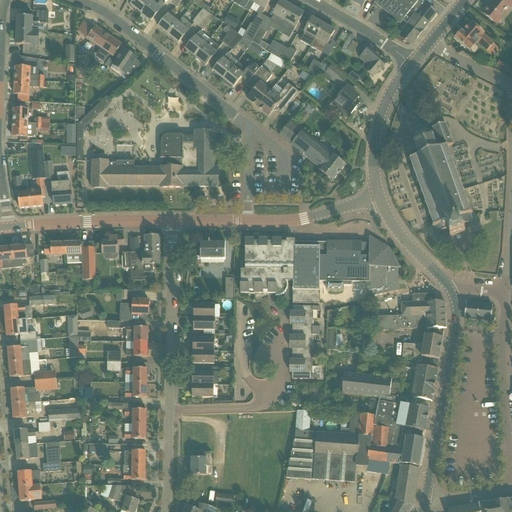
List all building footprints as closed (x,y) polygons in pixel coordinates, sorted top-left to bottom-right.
[(135,0),(131,6),(142,14),(151,2),(152,0),(135,0)] [(176,9),(182,0),(175,0),(172,5),(176,9)] [(203,0),(194,0),(193,3),(204,10),(208,13),(211,9),(202,3),(203,0)] [(249,12),(254,4),(256,0),(235,0),(234,3),(239,6),(249,12)] [(256,0),(254,4),(261,7),(257,13),(261,16),(270,0),(256,0)] [(376,0),(374,3),(400,24),(404,20),(410,14),(412,11),(410,10),(418,0),(376,0)] [(437,14),(421,0),(420,0),(418,0),(410,10),(412,11),(410,14),(415,18),(414,20),(425,29),(437,14)] [(483,14),(495,23),(509,7),(511,8),(511,0),(496,0),(493,4),(492,3),(483,14)] [(142,14),(151,22),(165,5),(160,1),(156,6),(151,2),(142,14)] [(281,28),(294,8),(281,1),(270,21),(274,23),(281,28)] [(293,33),(304,14),(294,8),(278,33),(286,37),(289,31),(293,33)] [(209,14),(208,13),(204,10),(193,23),(198,27),(209,14)] [(172,11),(158,28),(169,36),(178,24),(173,20),(177,15),(172,11)] [(18,17),(17,31),(32,32),(32,31),(32,28),(39,28),(39,26),(39,24),(49,24),(49,12),(37,12),(37,17),(18,17)] [(215,18),(209,14),(198,27),(204,32),(215,18)] [(415,18),(410,14),(404,20),(409,24),(399,36),(411,46),(415,40),(416,41),(424,31),(425,29),(414,20),(415,18)] [(224,23),(230,27),(234,19),(228,16),(224,23)] [(183,18),(169,36),(179,44),(192,27),(188,24),(189,23),(183,18)] [(310,47),(324,25),(312,19),(299,41),(310,47)] [(113,57),(122,45),(96,27),(94,29),(84,23),(78,31),(88,38),(87,39),(113,57)] [(475,54),(476,53),(478,50),(478,48),(476,46),(478,44),(492,56),(499,48),(484,35),(485,35),(471,23),(463,33),(462,32),(456,39),(469,52),(470,51),(473,54),(475,54)] [(253,25),(248,34),(246,32),(243,37),(251,42),(259,28),(253,25)] [(325,49),(335,32),(324,25),(310,47),(318,51),(321,46),(325,49)] [(228,35),(223,42),(228,46),(238,34),(235,32),(229,27),(228,26),(224,32),(228,35)] [(267,32),(259,28),(251,42),(253,43),(259,46),(268,51),(270,47),(266,45),(262,42),(267,32)] [(243,37),(246,32),(241,29),(238,34),(243,38),(243,37)] [(32,32),(17,31),(16,45),(24,46),(23,54),(38,55),(38,42),(39,31),(32,31),(32,32)] [(186,50),(196,58),(210,41),(200,33),(186,50)] [(253,43),(251,42),(243,37),(243,38),(238,34),(228,46),(233,51),(239,44),(247,51),(253,43)] [(210,41),(196,58),(206,66),(220,49),(210,41)] [(274,41),(270,47),(268,51),(268,52),(267,53),(273,56),(279,59),(283,61),(289,50),(274,41)] [(353,42),(348,51),(353,54),(358,45),(353,42)] [(366,43),(359,50),(364,54),(359,59),(365,64),(362,68),(366,72),(365,72),(373,78),(381,69),(382,71),(388,64),(375,53),(376,52),(366,43)] [(248,49),(253,53),(258,47),(253,44),(248,49)] [(290,48),(289,50),(283,61),(290,65),(297,52),(290,48)] [(124,77),(127,79),(142,65),(136,60),(137,59),(124,50),(113,65),(126,74),(124,77)] [(224,80),(238,63),(228,54),(213,72),(224,80)] [(75,63),(75,55),(66,55),(66,63),(75,63)] [(270,62),(276,65),(279,59),(273,56),(270,62)] [(19,66),(28,66),(28,57),(19,57),(19,66)] [(246,80),(249,83),(260,69),(249,60),(243,67),(238,63),(224,80),(222,82),(227,86),(229,84),(233,88),(242,77),(246,80)] [(314,79),(322,65),(314,61),(306,74),(314,79)] [(349,79),(339,70),(333,65),(325,74),(341,88),(349,79)] [(501,71),(507,74),(510,68),(505,65),(501,71)] [(31,68),(15,67),(15,81),(43,82),(45,82),(45,76),(30,76),(31,68)] [(260,69),(249,83),(246,87),(253,92),(247,99),(258,108),(270,92),(265,88),(266,86),(266,84),(271,77),(261,68),(260,69)] [(349,77),(358,82),(360,77),(352,72),(349,77)] [(43,82),(15,81),(14,95),(30,96),(30,89),(43,89),(43,83),(43,82)] [(288,85),(283,91),(276,86),(271,93),(270,92),(258,108),(269,117),(275,110),(282,115),(299,94),(288,85)] [(334,104),(349,117),(360,104),(356,101),(359,98),(347,88),(334,104)] [(75,108),(76,120),(76,126),(78,126),(84,119),(84,108),(82,108),(80,108),(75,108)] [(29,110),(14,109),(13,123),(28,123),(29,110)] [(333,182),(346,166),(304,130),(303,131),(291,122),(279,136),(321,169),(319,171),(333,182)] [(42,125),(35,124),(28,124),(28,123),(13,123),(12,137),(20,137),(20,141),(28,142),(28,137),(36,138),(36,130),(42,130),(42,125)] [(453,145),(447,129),(446,124),(433,128),(435,135),(434,135),(433,135),(432,136),(427,134),(426,131),(425,131),(424,134),(419,136),(417,134),(416,135),(418,137),(415,142),(413,142),(413,144),(416,144),(417,150),(415,150),(416,152),(418,151),(420,157),(408,160),(409,162),(411,161),(414,171),(412,172),(417,184),(419,183),(422,193),(420,194),(420,195),(423,194),(426,203),(424,204),(424,206),(426,205),(430,214),(428,215),(428,217),(430,216),(434,225),(432,226),(432,228),(435,227),(437,233),(447,230),(450,238),(465,233),(463,225),(473,222),(470,214),(473,213),(472,211),(470,212),(467,203),(469,202),(464,190),(462,190),(459,181),(461,180),(461,179),(458,180),(455,170),(457,170),(453,157),(450,158),(447,148),(453,145)] [(76,126),(68,126),(67,145),(76,145),(76,126)] [(161,168),(134,168),(134,163),(116,163),(109,163),(109,162),(92,162),(92,189),(109,189),(109,187),(161,187),(161,188),(183,189),(183,188),(218,188),(218,169),(214,169),(215,132),(195,132),(195,137),(183,137),(183,135),(169,135),(168,135),(167,135),(166,136),(165,136),(164,137),(163,138),(162,139),(162,140),(161,141),(161,142),(161,143),(161,159),(164,159),(164,168),(161,168)] [(44,151),(30,152),(33,181),(47,179),(45,163),(44,151)] [(47,179),(54,178),(53,163),(45,163),(47,179)] [(54,206),(72,205),(69,173),(57,174),(58,184),(52,185),(54,206)] [(23,185),(23,177),(14,177),(14,186),(23,185)] [(17,189),(19,209),(43,207),(43,198),(45,198),(44,192),(43,182),(36,182),(37,192),(25,194),(25,188),(17,189)] [(153,250),(160,250),(159,236),(145,237),(146,252),(131,253),(132,269),(131,269),(131,273),(144,273),(143,266),(140,266),(140,259),(148,259),(148,256),(153,255),(153,250)] [(118,246),(124,246),(124,237),(110,238),(110,242),(102,242),(102,254),(104,254),(104,258),(106,260),(116,260),(118,258),(118,246)] [(139,239),(131,240),(131,252),(139,252),(139,239)] [(398,291),(398,280),(398,268),(399,268),(388,250),(370,239),(370,244),(295,243),(296,282),(294,282),(294,290),(293,290),(293,294),(320,295),(320,291),(320,282),(344,283),(343,287),(352,287),(352,283),(369,283),(369,298),(398,291)] [(241,284),(241,294),(250,294),(250,291),(254,291),(254,294),(263,294),(263,291),(268,291),(268,294),(276,294),(276,297),(277,297),(279,297),(280,297),(281,296),(282,295),(283,295),(284,294),(285,293),(286,291),(287,290),(287,289),(288,289),(288,288),(288,286),(288,285),(288,284),(287,283),(287,282),(294,282),(296,282),(295,243),(295,240),(287,240),(286,243),(282,243),(282,240),(273,240),(273,243),(268,243),(268,240),(259,240),(259,242),(254,242),(254,240),(245,240),(245,249),(245,271),(241,271),(241,284)] [(225,261),(226,243),(210,243),(210,242),(209,242),(209,243),(201,243),(201,260),(225,261)] [(82,244),(82,243),(66,244),(66,256),(67,264),(82,264),(82,255),(83,255),(84,281),(96,281),(94,259),(94,249),(88,249),(88,244),(82,244)] [(45,257),(66,256),(66,244),(51,244),(51,246),(44,247),(45,257)] [(34,259),(33,246),(26,247),(26,246),(12,248),(14,269),(23,268),(22,262),(22,260),(28,259),(34,259)] [(3,270),(14,269),(12,248),(0,249),(0,268),(3,268),(3,270)] [(160,254),(160,250),(153,250),(153,255),(148,256),(148,259),(140,259),(140,266),(143,266),(144,273),(145,273),(153,273),(153,265),(160,265),(159,254),(160,254)] [(131,269),(132,269),(131,253),(123,254),(123,269),(131,269)] [(41,275),(49,274),(48,261),(40,261),(41,275)] [(145,281),(145,273),(144,273),(131,273),(131,281),(145,281)] [(234,294),(234,279),(226,279),(225,300),(234,300),(234,294)] [(41,294),(39,285),(30,288),(32,297),(36,296),(41,294)] [(8,298),(8,290),(0,290),(0,298),(8,298)] [(320,304),(320,295),(293,294),(293,304),(320,304)] [(427,330),(444,329),(446,329),(445,304),(443,302),(435,302),(435,295),(413,296),(414,303),(402,304),(402,314),(402,316),(377,317),(378,331),(384,331),(392,331),(392,332),(400,331),(400,330),(427,329),(427,330)] [(55,297),(50,297),(30,298),(30,306),(30,307),(32,307),(56,306),(55,297)] [(133,300),(133,306),(121,311),(121,321),(146,322),(146,315),(148,315),(149,301),(133,300)] [(466,303),(464,319),(491,322),(493,306),(466,303)] [(219,306),(194,305),(194,306),(194,318),(219,319),(219,306)] [(6,322),(26,320),(25,306),(18,307),(18,306),(4,307),(6,322)] [(320,307),(293,307),(293,312),(290,312),(290,319),(292,319),(293,319),(313,319),(313,311),(320,311),(320,307)] [(87,309),(80,312),(83,320),(90,318),(87,309)] [(219,319),(194,318),(194,330),(193,330),(193,331),(219,331),(219,320),(219,319)] [(292,326),(292,331),(320,331),(320,327),(313,327),(313,319),(293,319),(292,319),(292,320),(290,320),(290,326),(292,326)] [(27,320),(26,320),(6,322),(7,337),(20,336),(21,342),(37,341),(36,333),(29,333),(27,320)] [(94,328),(120,330),(120,323),(78,321),(78,330),(94,330),(94,328)] [(148,343),(148,328),(127,328),(127,335),(133,335),(133,343),(148,343)] [(327,350),(328,350),(331,350),(335,350),(335,347),(335,336),(335,329),(327,329),(327,350)] [(320,336),(320,331),(292,331),(292,336),(290,336),(290,343),(292,343),(313,343),(313,336),(320,336)] [(78,337),(78,342),(91,342),(91,332),(78,332),(78,337)] [(443,338),(442,338),(442,339),(425,336),(421,351),(414,350),(415,345),(404,344),(402,358),(422,360),(422,358),(438,361),(438,363),(439,363),(440,360),(439,360),(440,356),(441,352),(441,351),(441,348),(442,348),(441,347),(442,344),(442,343),(443,340),(443,338)] [(77,338),(68,338),(69,346),(69,359),(78,359),(78,347),(77,338)] [(193,352),(220,352),(220,339),(193,339),(194,340),(194,351),(193,351),(193,352)] [(21,348),(8,349),(9,364),(31,362),(30,355),(38,354),(37,341),(21,342),(21,348)] [(148,358),(148,343),(133,343),(133,351),(125,351),(125,357),(148,358)] [(313,351),(313,343),(292,343),(292,344),(290,344),(290,350),(292,350),(292,355),(319,356),(320,351),(313,351)] [(220,353),(220,352),(193,352),(193,364),(193,365),(219,365),(220,353)] [(107,363),(121,363),(121,354),(108,353),(107,363)] [(291,368),(292,368),(313,368),(313,360),(319,360),(319,356),(292,355),(292,360),(290,360),(290,367),(291,367),(291,368)] [(9,364),(10,378),(31,377),(31,376),(32,376),(31,362),(9,364)] [(121,373),(121,363),(107,363),(107,373),(121,373)] [(418,367),(412,399),(417,400),(431,402),(432,402),(433,399),(438,369),(437,369),(437,370),(418,367)] [(313,375),(313,368),(292,368),(291,368),(290,368),(290,374),(292,374),(292,380),(319,380),(319,375),(313,375)] [(147,384),(147,370),(126,369),(126,376),(133,376),(133,384),(147,384)] [(53,381),(53,372),(35,373),(36,382),(39,382),(53,381)] [(192,386),(193,386),(218,386),(218,373),(193,373),(193,385),(192,385),(192,386)] [(385,396),(390,397),(392,384),(392,379),(345,375),(342,394),(379,398),(384,399),(385,396)] [(39,382),(40,392),(57,390),(57,380),(53,381),(39,382)] [(147,399),(147,384),(133,384),(132,393),(125,393),(125,399),(147,399)] [(401,398),(403,386),(402,385),(392,384),(390,397),(400,398),(401,398)] [(218,387),(218,386),(193,386),(193,398),(192,398),(218,399),(218,387)] [(11,390),(13,405),(36,404),(41,403),(41,397),(36,393),(36,388),(30,389),(11,390)] [(93,400),(93,389),(85,389),(85,400),(93,400)] [(426,431),(431,402),(417,400),(412,399),(408,399),(408,400),(400,398),(390,397),(385,396),(384,399),(379,398),(377,412),(376,417),(375,421),(373,427),(375,427),(381,428),(396,431),(397,427),(408,428),(408,430),(426,431)] [(37,416),(36,404),(13,405),(14,420),(33,418),(33,417),(34,417),(34,416),(37,416)] [(81,420),(80,410),(48,412),(49,422),(81,420)] [(132,425),(146,425),(147,411),(125,410),(125,417),(133,417),(132,425)] [(311,412),(297,411),(295,432),(309,432),(311,412)] [(341,429),(341,435),(373,438),(375,427),(373,427),(375,421),(375,417),(350,415),(349,430),(341,429)] [(49,424),(39,424),(39,432),(50,432),(49,424)] [(124,440),(146,440),(146,425),(132,425),(132,433),(125,433),(124,440)] [(368,468),(369,461),(379,462),(390,464),(420,468),(424,440),(425,432),(426,433),(426,431),(408,430),(408,428),(397,427),(396,431),(381,428),(375,427),(373,438),(341,435),(316,433),(316,434),(314,434),(314,433),(309,432),(295,432),(295,441),(293,441),(293,451),(291,450),(291,460),(289,460),(288,470),(287,469),(286,479),(311,481),(312,455),(357,458),(357,468),(368,468)] [(15,432),(16,446),(37,445),(29,445),(28,437),(35,437),(35,431),(28,432),(28,431),(15,432)] [(64,441),(75,441),(75,431),(64,432),(64,441)] [(60,443),(46,444),(48,465),(61,464),(60,443)] [(37,452),(37,445),(16,446),(17,461),(30,460),(30,459),(37,458),(37,452)] [(107,458),(108,446),(90,445),(89,453),(97,453),(97,457),(107,458)] [(126,466),(146,466),(146,452),(125,452),(124,460),(126,460),(126,466)] [(203,460),(190,459),(190,460),(191,460),(191,475),(190,475),(190,476),(208,476),(208,475),(207,475),(207,467),(212,467),(212,454),(203,454),(203,460)] [(379,462),(377,474),(388,476),(390,464),(379,462)] [(44,473),(62,472),(61,464),(48,465),(43,465),(44,473)] [(92,466),(83,467),(83,475),(93,475),(92,466)] [(124,481),(145,481),(146,466),(126,466),(123,466),(123,474),(124,474),(124,481)] [(397,502),(414,505),(417,488),(419,469),(403,467),(400,485),(397,501),(397,502)] [(18,473),(20,489),(41,487),(40,478),(39,471),(18,473)] [(42,501),(41,487),(20,489),(21,502),(42,501)] [(122,511),(136,511),(140,502),(128,498),(131,487),(112,487),(108,499),(119,502),(124,504),(122,511)] [(216,506),(233,507),(234,497),(217,495),(216,506)] [(506,500),(496,502),(497,511),(511,511),(511,500),(507,501),(506,500)] [(56,503),(56,502),(34,504),(35,511),(56,509),(56,508),(62,508),(61,503),(56,503)] [(414,505),(397,502),(392,511),(410,511),(413,507),(414,507),(414,505)] [(497,511),(496,502),(479,505),(480,511),(497,511)]
